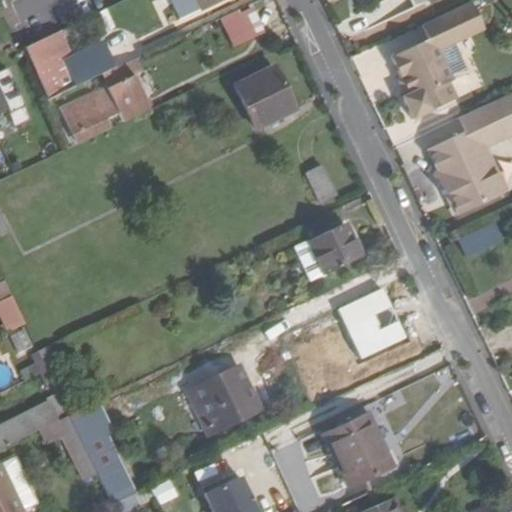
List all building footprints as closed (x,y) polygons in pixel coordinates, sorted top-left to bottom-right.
[(205,5),(202,0),(177,0),(184,15),(205,5)] [(429,38),(393,55),(411,93),(404,96),(414,118),(456,98),(449,82),(454,80),(440,49),(438,44),(483,23),(472,0),(471,0),(422,23),(429,38)] [(220,20),(232,45),(261,32),(251,9),(239,15),(238,12),(220,20)] [(483,23),(438,44),(440,49),(485,28),(483,23)] [(64,42),(58,31),(24,48),(47,99),(101,74),(114,68),(103,44),(60,64),(52,48),(64,42)] [(114,68),(101,74),(106,87),(61,109),(77,145),(111,128),(106,117),(119,112),(123,122),(150,109),(134,74),(140,71),(134,58),(114,68)] [(235,85),(256,128),(295,109),(273,67),(235,85)] [(0,128),(11,124),(13,128),(30,121),(6,69),(0,71),(0,128)] [(511,91),(506,94),(459,116),(466,130),(428,147),(439,170),(434,172),(445,194),(449,191),(459,213),(507,191),(486,146),(511,133),(511,91)] [(307,173),(320,202),(336,196),(321,166),(307,173)] [(0,234),(9,230),(0,211),(0,234)] [(307,241),(323,275),(361,257),(345,223),(307,241)] [(494,225),(457,242),(465,258),(502,241),(494,225)] [(15,297),(0,301),(0,317),(5,332),(24,326),(15,297)] [(9,335),(16,354),(33,348),(26,329),(9,335)] [(87,403),(58,342),(37,352),(46,369),(53,385),(57,393),(66,413),(87,403)] [(46,369),(37,352),(30,355),(39,373),(46,369)] [(186,389),(209,436),(260,411),(238,364),(186,389)] [(0,386),(10,386),(9,365),(0,365),(0,386)] [(46,369),(39,373),(46,388),(53,385),(46,369)] [(46,399),(48,403),(56,422),(67,416),(66,413),(57,393),(46,399)] [(0,426),(0,449),(41,430),(56,422),(48,403),(0,426)] [(67,416),(92,467),(111,505),(132,495),(102,432),(108,429),(97,405),(90,409),(87,403),(66,413),(67,416)] [(56,422),(41,430),(48,445),(63,438),(80,473),(92,467),(67,416),(56,422)] [(323,435),(347,486),(389,466),(365,416),(323,435)] [(22,511),(0,466),(0,511),(22,511)] [(256,511),(240,477),(205,493),(213,511),(256,511)] [(169,481),(151,490),(160,507),(178,497),(169,481)] [(147,488),(132,495),(111,505),(112,510),(113,511),(124,511),(152,499),(147,488)] [(364,511),(400,511),(394,499),(364,511)]
